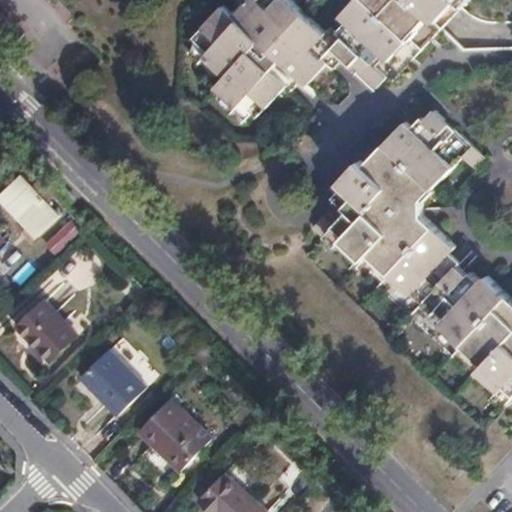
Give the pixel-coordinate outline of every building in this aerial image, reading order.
[(358,0),(342,17),(348,22),(339,33),(334,28),(329,34),(292,0),(250,0),(236,15),(225,5),(195,38),(209,53),(206,58),(226,78),(217,88),(237,107),(242,103),(258,117),(288,84),(274,70),(283,61),(309,85),(329,64),(324,60),(335,49),(378,88),(388,77),(378,67),(386,58),(390,61),(430,18),(435,23),(455,2),(453,0),(358,0)] [(414,128),(408,123),(367,166),(363,161),(342,183),(357,197),(347,207),(352,212),(347,217),(336,206),(315,229),(326,240),(338,228),(348,237),(344,240),(366,260),(370,257),(432,315),(437,310),(447,320),(443,325),(487,365),(481,370),(503,390),(508,385),(511,389),(511,298),(489,277),(483,283),(473,273),(469,277),(459,268),(462,263),(453,254),(458,247),(426,218),(425,200),(465,158),(478,170),(489,159),(438,111),(427,122),(424,119),(414,128)] [(61,216),(24,176),(1,198),(28,227),(23,232),(32,242),(61,216)] [(73,222),(71,224),(79,232),(81,231),(73,222)] [(79,232),(71,224),(69,225),(47,246),(55,255),(79,232)] [(46,301),(19,326),(51,360),(78,334),(46,301)] [(112,349),(82,378),(119,416),(150,387),(112,349)] [(174,399),(141,431),(182,471),(214,439),(174,399)] [(345,488),(326,469),(315,482),(335,499),(345,488)] [(267,511),(228,474),(201,503),(210,511),(267,511)]
